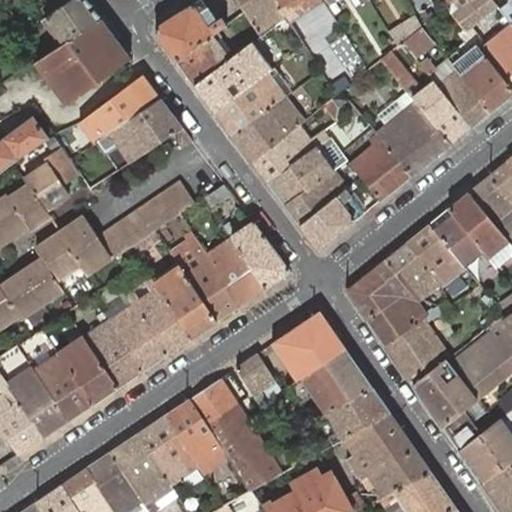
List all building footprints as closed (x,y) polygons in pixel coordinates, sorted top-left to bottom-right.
[(55,12),(42,21),(46,26),(52,22),(66,41),(66,42),(75,36),(102,18),(88,0),(72,0),(63,6),(55,12)] [(156,32),(178,61),(219,31),(228,24),(223,18),(217,22),(202,0),(201,0),(157,28),(156,32)] [(262,36),(277,26),(288,17),(277,0),(238,0),(242,6),(246,11),(262,36)] [(330,28),(339,22),(328,6),(324,0),(277,0),(288,17),(305,44),(313,39),(296,13),(314,2),(330,28)] [(511,88),(511,23),(506,16),(501,21),(507,29),(486,45),(471,25),(497,5),(493,0),(455,0),(449,5),(447,7),(464,28),(511,88)] [(506,16),(511,23),(511,2),(511,1),(500,9),(506,16)] [(50,5),(22,25),(27,32),(42,21),(55,12),(50,5)] [(402,44),(423,26),(417,16),(391,33),(399,45),(402,44)] [(131,57),(102,18),(75,36),(66,42),(66,41),(34,62),(50,82),(68,106),(132,58),(131,57)] [(416,56),(435,40),(423,26),(402,44),(407,51),(410,49),(416,56)] [(491,111),(511,93),(511,88),(464,28),(459,33),(472,50),(463,57),(457,50),(448,58),(457,68),(491,111)] [(178,61),(196,85),(237,55),(233,50),(226,55),(216,41),(223,36),(219,31),(178,61)] [(226,55),(233,50),(223,36),(216,41),(226,55)] [(196,85),(216,111),(273,68),(254,42),(237,55),(196,85)] [(16,56),(9,45),(0,50),(0,51),(7,62),(16,56)] [(451,143),(471,127),(437,84),(434,80),(422,90),(391,52),(381,60),(412,97),(451,143)] [(437,84),(445,78),(429,58),(422,64),(434,80),(437,84)] [(216,111),(234,135),(288,95),(273,77),(279,73),(274,67),(273,68),(216,111)] [(471,127),(491,111),(457,68),(445,78),(437,84),(471,127)] [(162,98),(144,74),(80,122),(96,143),(101,139),(162,98)] [(234,135),(253,161),(299,125),(306,120),(288,95),(234,135)] [(340,107),(349,99),(346,95),(341,98),(337,102),(340,107)] [(412,174),(451,143),(412,97),(404,104),(408,109),(378,133),(412,174)] [(183,127),(162,98),(101,139),(121,169),(173,134),(183,127)] [(0,171),(16,160),(33,149),(37,146),(49,138),(33,116),(0,141),(0,171)] [(253,161),(269,182),(318,147),(330,138),(325,130),(311,140),(299,125),(253,161)] [(193,139),(183,127),(173,134),(182,146),(193,139)] [(380,200),(412,174),(378,133),(370,139),(374,144),(379,150),(362,164),(357,158),(351,163),(362,177),(380,200)] [(330,138),(318,147),(269,182),(285,205),(334,172),(336,171),(350,162),(345,155),(343,153),(332,137),(330,138)] [(379,150),(374,144),(357,158),(362,164),(379,150)] [(64,148),(47,159),(49,163),(59,177),(63,184),(80,172),(76,166),(72,159),(64,148)] [(511,165),(509,161),(489,177),(511,205),(511,165)] [(30,185),(47,209),(70,194),(63,184),(59,177),(49,163),(26,179),(30,185)] [(301,225),(347,189),(334,172),(285,205),(301,225)] [(511,205),(489,177),(470,193),(511,243),(511,244),(511,205)] [(181,212),(196,203),(181,180),(99,236),(113,257),(114,258),(131,246),(156,230),(181,212)] [(232,191),(226,183),(205,196),(211,206),(232,191)] [(12,198),(30,226),(31,229),(53,217),(47,209),(30,185),(12,198)] [(319,249),(364,213),(347,189),(301,225),(319,249)] [(470,193),(449,208),(484,250),(496,265),(511,251),(511,244),(511,243),(470,193)] [(10,195),(0,201),(0,232),(6,242),(30,226),(12,198),(10,195)] [(430,224),(465,266),(484,250),(449,208),(430,224)] [(113,257),(99,236),(86,216),(64,231),(61,233),(81,263),(87,273),(113,257)] [(233,238),(266,288),(290,272),(290,269),(255,222),(233,238)] [(459,271),(465,266),(430,224),(408,242),(441,285),(443,287),(461,273),(459,271)] [(161,237),(156,230),(131,246),(135,253),(161,237)] [(57,279),(81,263),(61,233),(37,249),(44,258),(57,279)] [(172,254),(181,267),(217,321),(242,304),(209,254),(198,237),(172,254)] [(242,304),(266,288),(233,238),(209,254),(242,304)] [(408,242),(387,259),(412,294),(416,290),(427,281),(434,290),(441,285),(408,242)] [(64,289),(57,279),(44,258),(24,272),(44,302),(64,289)] [(348,290),(368,319),(403,296),(408,304),(419,302),(422,299),(416,290),(412,294),(387,259),(348,290)] [(181,267),(156,284),(192,337),(217,321),(181,267)] [(21,318),(44,302),(24,272),(2,287),(19,315),(21,318)] [(427,281),(416,290),(422,299),(434,290),(427,281)] [(0,328),(19,315),(2,287),(0,284),(0,328)] [(192,337),(156,284),(151,287),(153,291),(134,304),(168,354),(192,337)] [(134,304),(125,292),(121,295),(129,307),(109,321),(143,371),(168,354),(134,304)] [(511,295),(499,305),(508,314),(511,311),(511,295)] [(368,319),(385,344),(424,318),(427,322),(438,315),(435,309),(433,309),(426,314),(419,306),(413,311),(408,304),(403,296),(368,319)] [(433,309),(435,309),(438,307),(422,299),(419,302),(433,309)] [(443,304),(447,309),(451,306),(448,300),(443,304)] [(438,307),(442,312),(447,309),(443,304),(438,307)] [(109,321),(103,312),(98,315),(104,324),(84,337),(119,387),(143,371),(109,321)] [(321,312),(273,343),(277,350),(281,346),(298,371),(293,374),(297,379),(345,347),(321,312)] [(511,331),(511,313),(503,320),(511,331)] [(511,372),(511,331),(503,320),(501,319),(500,317),(497,320),(484,331),(487,335),(454,362),(450,364),(478,399),(511,372)] [(424,318),(385,344),(414,385),(447,360),(450,357),(451,356),(427,322),(424,318)] [(119,387),(84,337),(60,354),(94,404),(119,387)] [(317,418),(319,417),(374,388),(345,347),(297,379),(293,382),(317,418)] [(237,367),(261,403),(267,399),(261,391),(264,389),(270,398),(283,389),(259,353),(237,367)] [(35,370),(69,420),(94,404),(60,354),(35,370)] [(465,410),(478,399),(450,364),(447,360),(414,385),(452,439),(474,422),(465,410)] [(32,366),(8,384),(45,436),(69,420),(32,366)] [(0,372),(0,387),(7,398),(3,401),(0,396),(0,426),(2,429),(6,436),(19,454),(45,436),(8,384),(0,372)] [(221,379),(190,399),(207,424),(237,403),(221,379)] [(332,445),(334,444),(347,437),(351,434),(391,413),(374,388),(319,417),(317,418),(332,445)] [(511,410),(511,404),(505,397),(498,402),(507,414),(511,410)] [(190,399),(166,415),(198,465),(203,461),(208,468),(227,455),(221,446),(207,424),(190,399)] [(478,399),(465,410),(474,422),(488,411),(478,399)] [(237,403),(207,424),(221,446),(251,426),(237,403)] [(391,413),(351,434),(360,447),(371,462),(356,473),(362,480),(376,470),(386,484),(377,490),(382,496),(431,470),(400,426),(391,413)] [(166,415),(139,433),(172,484),(199,466),(198,465),(166,415)] [(460,451),(483,484),(511,464),(511,437),(500,420),(496,422),(482,433),(460,451)] [(474,422),(452,439),(460,451),(482,433),(474,422)] [(221,446),(227,455),(236,468),(265,448),(251,426),(221,446)] [(139,433),(111,451),(143,501),(150,511),(152,511),(158,508),(153,501),(173,487),(172,484),(139,433)] [(348,460),(356,473),(371,462),(360,447),(351,434),(347,437),(357,454),(348,460)] [(250,490),(251,489),(281,473),(265,448),(236,468),(250,490)] [(111,451),(87,467),(116,511),(135,511),(142,508),(139,504),(143,501),(111,451)] [(511,511),(511,464),(483,484),(501,511),(511,511)] [(116,511),(87,467),(62,484),(80,511),(116,511)] [(431,470),(382,496),(387,505),(399,497),(408,511),(452,511),(458,509),(431,470)] [(354,511),(347,499),(334,476),(320,484),(315,477),(300,485),(304,493),(276,508),(272,501),(264,506),(267,511),(354,511)] [(80,511),(62,484),(37,501),(44,511),(80,511)] [(173,487),(153,501),(158,508),(179,495),(173,487)] [(250,490),(225,504),(230,511),(243,511),(261,502),(257,497),(251,489),(250,490)] [(360,508),(364,506),(357,493),(347,499),(354,511),(360,508)] [(44,511),(37,501),(20,511),(44,511)]
